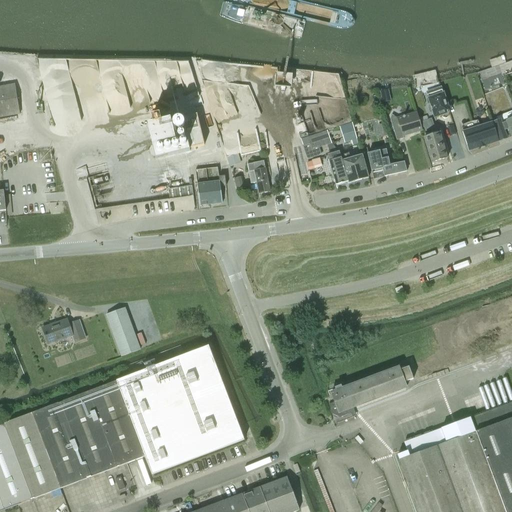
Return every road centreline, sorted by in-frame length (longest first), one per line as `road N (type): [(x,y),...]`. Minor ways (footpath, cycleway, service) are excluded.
road 1 (unclassified): [(130,511),(300,447),(222,235)]
road 2 (secondary): [(222,235),(359,216),(511,167)]
road 3 (residential): [(86,249),(127,229),(281,207)]
road 4 (residential): [(320,202),(416,181),(511,146)]
road 5 (secondary): [(86,249),(222,235)]
